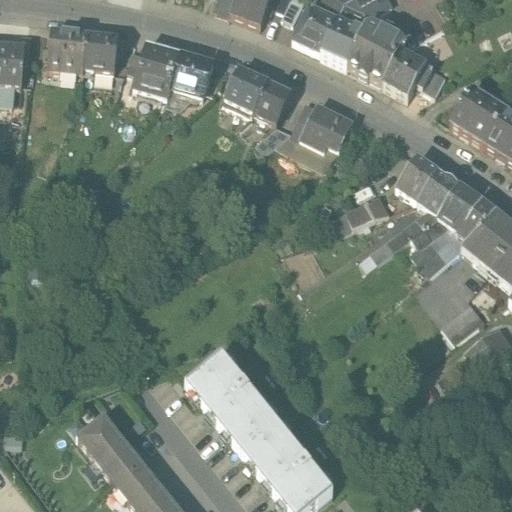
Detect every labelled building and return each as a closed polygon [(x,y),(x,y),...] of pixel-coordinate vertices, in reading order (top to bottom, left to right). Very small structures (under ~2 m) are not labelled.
[(218,0),(214,12),(229,18),(236,0),(218,0)] [(236,0),(229,18),(260,31),(269,9),(272,10),(276,0),(236,0)] [(298,0),(292,0),(289,1),(280,21),(292,27),(303,3),(298,0)] [(325,0),(317,17),(308,12),(292,45),(320,58),(337,25),(336,25),(345,9),(362,0),(325,0)] [(362,0),(345,9),(336,25),(337,25),(320,58),(346,71),(363,37),(361,37),(363,33),(360,27),(365,18),(371,21),(391,9),(385,0),(374,0),(373,0),(362,0)] [(399,46),(371,31),(363,33),(361,37),(363,37),(346,71),(359,76),(358,77),(381,89),(399,56),(400,56),(404,54),(399,46)] [(444,32),(424,43),(434,62),(451,53),(448,47),(445,49),(442,43),(448,40),(444,32)] [(86,39),(50,35),(45,74),(81,79),(82,74),(86,39)] [(117,43),(86,39),(82,74),(113,78),(117,43)] [(180,58),(146,48),(143,56),(136,81),(132,94),(166,104),(169,93),(180,58)] [(24,54),(0,51),(0,91),(21,93),(24,54)] [(131,52),(125,74),(133,76),(132,80),(136,81),(143,56),(131,52)] [(400,56),(399,56),(381,89),(407,103),(414,90),(421,94),(432,74),(400,56)] [(212,68),(180,58),(169,93),(202,103),(212,68)] [(267,87),(238,73),(221,109),(249,121),(252,119),(267,87)] [(444,82),(432,74),(421,94),(434,101),(444,82)] [(290,98),(267,87),(252,119),(275,130),(275,129),(290,98)] [(503,117),(469,95),(448,128),(482,150),(503,117)] [(296,107),(290,119),(302,125),(308,113),(296,107)] [(315,110),(298,143),(323,156),(326,150),(337,156),(351,128),(315,110)] [(511,122),(503,117),(482,150),(511,169),(511,122)] [(275,130),(254,146),(263,157),(289,137),(290,135),(275,129),(275,130)] [(416,161),(395,191),(416,206),(437,176),(416,161)] [(437,176),(416,206),(429,214),(437,220),(458,190),(437,176)] [(481,206),(458,190),(437,220),(437,221),(447,229),(468,245),(479,237),(493,216),(481,206)] [(376,199),(360,207),(363,213),(367,211),(373,223),(388,218),(376,199)] [(429,214),(387,242),(393,251),(412,238),(437,221),(437,220),(429,214)] [(511,231),(493,216),(479,237),(468,245),(460,251),(511,293),(511,231)] [(437,221),(412,238),(419,247),(410,253),(422,268),(418,272),(425,279),(445,263),(428,241),(447,229),(437,221)] [(301,282),(316,275),(302,245),(287,252),(301,282)] [(471,306),(441,327),(454,345),(483,323),(471,306)] [(498,333),(464,354),(469,362),(455,371),(463,385),(511,354),(498,333)] [(220,358),(184,387),(284,511),(314,511),(332,498),(220,358)] [(174,511),(142,470),(138,473),(133,467),(137,464),(117,440),(102,421),(75,443),(110,486),(113,483),(118,489),(115,492),(130,511),(174,511)] [(358,511),(346,498),(335,508),(338,511),(358,511)]
